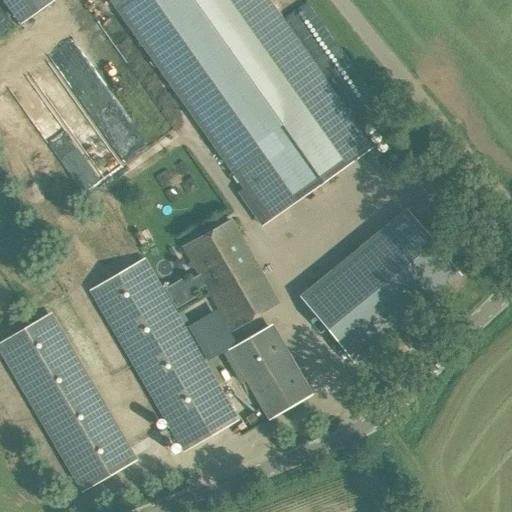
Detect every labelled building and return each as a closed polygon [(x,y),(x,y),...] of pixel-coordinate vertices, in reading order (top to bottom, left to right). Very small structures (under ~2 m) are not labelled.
[(0,0),(0,1),(16,23),(48,0),(0,0)] [(235,171),(268,218),(368,147),(263,0),(114,0),(120,8),(235,171)] [(395,117),(385,124),(390,131),(400,124),(395,117)] [(354,360),(457,275),(406,213),(373,240),(382,250),(311,309),(354,360)] [(230,330),(278,303),(232,222),(184,249),(230,330)] [(471,253),(480,264),(489,255),(480,245),(471,253)] [(180,448),(233,419),(145,258),(92,287),(180,448)] [(0,349),(82,491),(134,460),(49,315),(0,344),(0,349)] [(282,367),(262,332),(228,352),(238,369),(268,420),(309,396),(290,363),(282,367)]
